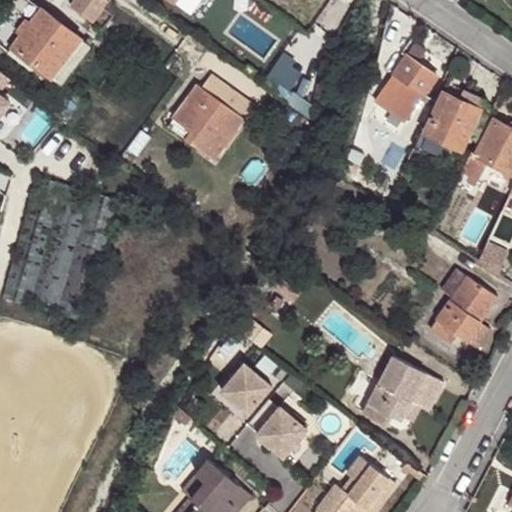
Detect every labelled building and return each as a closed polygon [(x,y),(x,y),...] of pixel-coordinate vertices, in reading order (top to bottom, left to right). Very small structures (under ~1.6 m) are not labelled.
[(3,0),(0,5),(0,44),(9,52),(14,46),(43,8),(32,0),(3,0)] [(73,0),(70,5),(94,21),(110,0),(73,0)] [(176,0),(175,3),(191,14),(200,0),(176,0)] [(14,46),(52,75),(81,38),(43,8),(14,46)] [(90,45),(81,38),(52,75),(61,83),(90,45)] [(407,54),(418,62),(426,49),(415,42),(407,54)] [(418,62),(407,54),(374,100),(405,121),(437,75),(418,62)] [(0,70),(0,114),(11,101),(0,93),(0,88),(8,77),(0,70)] [(199,83),(173,117),(192,131),(186,139),(214,159),(255,103),(213,73),(203,87),(199,83)] [(445,90),(460,97),(465,87),(450,80),(445,90)] [(460,97),(482,107),(486,97),(465,87),(460,97)] [(445,90),(425,132),(462,149),(482,107),(460,97),(445,90)] [(494,119),(489,116),(472,150),(477,152),(494,119)] [(173,117),(167,126),(186,139),(192,131),(173,117)] [(511,128),(494,119),(477,152),(472,150),(462,171),(478,180),(488,160),(506,168),(511,172),(511,171),(511,128)] [(429,136),(420,132),(414,147),(414,148),(422,152),(429,136)] [(347,168),(355,174),(365,154),(352,148),(347,168)] [(508,180),(511,172),(506,168),(503,177),(508,180)] [(38,175),(2,296),(29,304),(64,182),(38,175)] [(64,182),(29,304),(57,312),(92,190),(64,182)] [(511,188),(502,210),(511,214),(511,188)] [(92,190),(57,312),(85,320),(119,198),(92,190)] [(371,234),(380,220),(349,201),(340,215),(371,234)] [(497,246),(488,241),(479,259),(488,265),(491,257),(497,246)] [(491,257),(488,265),(503,276),(508,268),(491,257)] [(442,290),(452,297),(468,274),(458,267),(442,290)] [(452,297),(431,328),(452,343),(458,333),(466,339),(480,320),(497,295),(468,274),(452,297)] [(240,330),(247,335),(255,322),(249,318),(240,330)] [(492,328),(480,320),(466,339),(478,348),(492,328)] [(247,335),(260,344),(269,332),(255,322),(247,335)] [(375,390),(364,412),(386,424),(391,414),(401,419),(403,415),(412,398),(423,404),(430,407),(444,381),(394,354),(380,382),(377,380),(373,389),(375,390)] [(271,384),(244,361),(221,388),(248,411),(271,384)] [(423,404),(412,398),(403,415),(414,421),(423,404)] [(306,427),(279,404),(256,432),(283,455),(306,427)] [(362,511),(367,507),(368,508),(392,477),(360,454),(347,472),(358,480),(349,492),(337,482),(317,508),(322,511),(362,511)] [(192,511),(225,511),(232,504),(239,509),(252,493),(209,457),(197,472),(206,480),(192,498),(199,504),(192,511)] [(197,472),(182,489),(192,498),(206,480),(197,472)] [(374,511),(398,482),(392,477),(368,508),(367,507),(362,511),(374,511)] [(192,511),(199,504),(192,498),(179,511),(192,511)]
